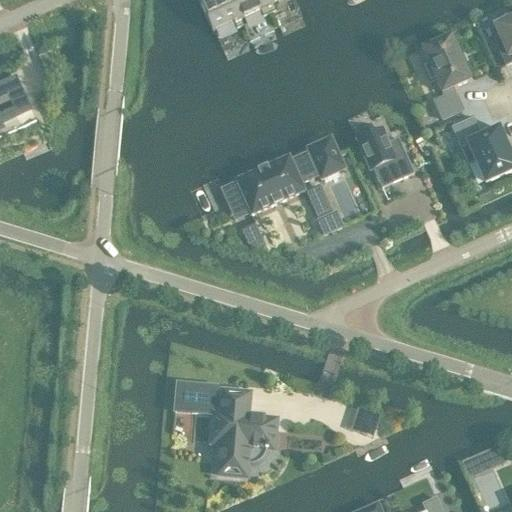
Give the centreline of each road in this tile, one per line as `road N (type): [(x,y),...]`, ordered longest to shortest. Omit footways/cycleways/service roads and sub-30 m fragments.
road 1 (unclassified): [(78,511),(101,262)]
road 2 (unclassified): [(327,327),(101,262)]
road 3 (residential): [(511,230),(336,311),(327,327)]
road 4 (unclassified): [(511,385),(327,327)]
road 5 (unclassified): [(121,0),(109,172)]
